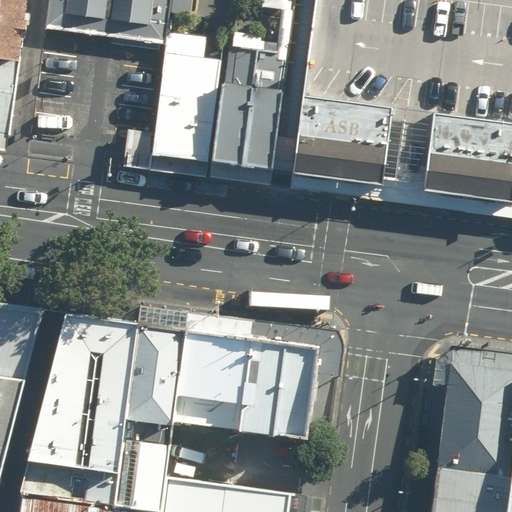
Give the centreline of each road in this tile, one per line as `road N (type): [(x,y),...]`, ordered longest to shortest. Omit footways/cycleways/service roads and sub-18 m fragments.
road 1 (secondary): [(401,263),(0,208)]
road 2 (tertiary): [(401,263),(365,511)]
road 3 (unknown): [(511,78),(363,57),(341,43),(349,0)]
